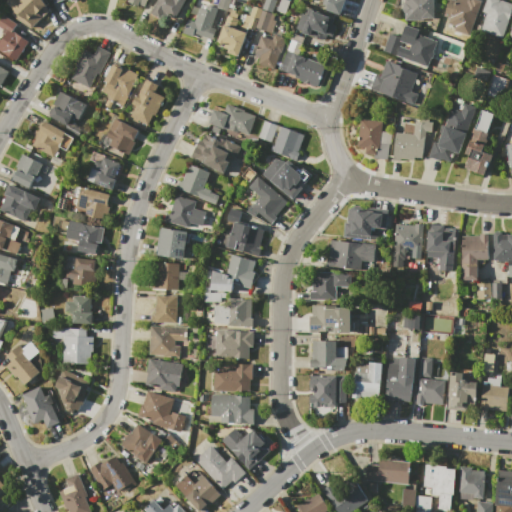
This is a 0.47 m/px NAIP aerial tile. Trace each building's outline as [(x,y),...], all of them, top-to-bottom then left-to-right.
[(12,8),(19,0),(31,0),(35,4),(38,0),(40,0),(51,11),(34,29),(12,8)] [(155,0),(185,0),(175,18),(167,14),(164,20),(149,12),(155,0)] [(216,7),(218,0),(229,0),(226,10),(216,7)] [(264,0),(275,0),(271,13),(261,9),(264,0)] [(344,0),(339,16),(324,11),(328,0),(344,0)] [(433,0),(434,17),(425,18),(425,20),(404,20),(404,11),(402,11),(402,3),(404,3),(404,0),(433,0)] [(448,0),(480,0),(483,1),(473,26),(443,15),(448,0)] [(486,0),(501,0),(511,3),(511,6),(510,12),(511,13),(502,39),(479,31),(485,14),(481,13),(486,0)] [(182,33),(188,19),(193,21),(201,2),(218,9),(211,27),(216,28),(211,40),(198,34),(197,37),(193,36),(192,37),(182,33)] [(253,6),(261,9),(253,30),(246,27),(250,17),(249,17),(253,6)] [(232,9),(239,12),(236,18),(239,19),(235,29),(245,32),(236,56),(227,53),(229,46),(217,42),(227,15),(228,16),(230,11),(231,11),(232,9)] [(261,10),(271,13),(264,31),(255,28),(261,10)] [(312,11),(333,19),(331,24),(336,26),(332,36),(325,34),(323,40),(302,32),(307,20),(308,20),(312,11)] [(0,50),(0,39),(3,34),(0,32),(2,30),(0,28),(0,19),(3,15),(17,24),(12,31),(29,42),(16,61),(0,50)] [(405,25),(419,30),(418,34),(436,41),(433,51),(434,51),(432,57),(431,57),(427,66),(383,50),(389,33),(399,37),(398,39),(399,40),(405,25)] [(260,35),(272,39),(273,34),(287,39),(275,70),(258,63),(260,58),(253,56),(255,53),(254,53),(260,35)] [(111,53),(99,75),(97,73),(89,88),(71,79),(77,68),(75,67),(84,49),(93,55),(98,46),(111,53)] [(293,53),(326,65),(318,87),(294,78),(295,75),(286,72),(293,53)] [(386,60),(400,65),(400,67),(417,73),(410,92),(417,94),(413,105),(370,89),(375,74),(380,76),(386,60)] [(113,64),(115,65),(116,63),(122,67),(121,68),(123,69),(125,67),(139,75),(121,107),(107,98),(108,95),(101,92),(106,83),(103,81),(113,64)] [(0,66),(9,72),(0,84),(0,66)] [(476,67),(490,72),(486,82),(472,77),(476,67)] [(487,95),(494,75),(505,79),(499,99),(487,95)] [(146,79),(158,85),(155,92),(164,97),(160,105),(159,105),(154,115),(152,114),(146,126),(132,119),(133,117),(130,116),(135,105),(131,103),(135,94),(138,95),(146,79)] [(59,91),(86,105),(78,120),(71,117),(69,122),(75,125),(74,126),(81,129),(77,137),(63,129),(65,125),(47,115),(59,91)] [(475,107),(459,154),(453,152),(449,162),(442,159),(441,161),(428,157),(434,141),(438,143),(454,99),(475,107)] [(227,104),(244,110),(243,111),(255,115),(248,134),(238,131),(238,133),(223,127),(220,134),(207,129),(209,123),(208,123),(214,109),(223,112),(227,104)] [(464,152),(480,109),(494,114),(487,131),(489,132),(482,150),(491,153),(483,174),(470,169),(465,167),(470,154),(464,152)] [(395,132),(413,134),(414,121),(420,122),(421,117),(434,119),(432,132),(426,131),(423,158),(415,157),(414,160),(401,158),(400,161),(392,160),(395,132)] [(115,118),(138,130),(132,141),(134,142),(128,154),(109,145),(111,139),(106,136),(115,118)] [(361,119),(382,121),(381,131),(392,132),(390,144),(389,144),(387,159),(373,157),(374,154),(365,153),(366,148),(357,147),(361,119)] [(44,120),(64,132),(63,132),(72,138),(64,151),(57,147),(51,157),(31,145),(35,138),(31,136),(35,129),(37,130),(38,128),(39,129),(44,120)] [(264,120),(277,125),(276,126),(280,127),(274,143),(258,137),(264,120)] [(281,126),(304,135),(297,152),(299,153),(297,160),(270,150),(272,145),(274,146),(281,126)] [(191,156),(199,140),(203,142),(207,134),(217,140),(219,137),(224,140),(225,139),(240,147),(233,159),(227,156),(225,159),(228,161),(222,173),(191,156)] [(22,154),(42,164),(28,190),(8,180),(22,154)] [(119,163),(114,176),(116,177),(111,190),(87,180),(95,160),(101,162),(103,157),(119,163)] [(289,161),(307,177),(295,191),(297,192),(292,199),(272,182),(289,161)] [(214,204),(197,197),(198,196),(181,189),(181,191),(175,188),(178,180),(182,181),(185,172),(186,172),(189,164),(208,172),(203,187),(211,190),(210,192),(218,195),(214,204)] [(258,176),(287,202),(275,215),(276,217),(271,224),(251,207),(260,197),(248,187),(258,176)] [(9,183),(39,198),(33,209),(30,208),(24,222),(0,210),(0,205),(5,196),(3,195),(9,183)] [(81,186),(110,194),(105,210),(103,209),(100,220),(83,215),(85,210),(75,208),(81,186)] [(175,195),(195,201),(193,208),(206,212),(201,226),(189,222),(188,227),(163,220),(166,211),(169,212),(172,204),(175,195)] [(342,237),(344,221),(346,221),(348,208),(352,206),(388,210),(386,229),(375,227),(374,230),(371,230),(370,240),(342,237)] [(0,219),(28,231),(25,237),(28,238),(25,245),(20,243),(14,256),(0,250),(0,219)] [(69,220),(104,228),(101,243),(98,243),(96,254),(77,250),(79,240),(65,237),(69,220)] [(233,221),(263,230),(258,248),(261,248),(259,256),(224,247),(227,234),(229,235),(233,221)] [(395,224),(414,225),(414,223),(423,224),(421,258),(411,258),(412,249),(410,249),(410,251),(407,251),(404,253),(404,259),(402,259),(402,266),(392,266),(395,224)] [(428,224),(444,225),(444,227),(454,228),(450,271),(439,270),(439,264),(425,263),(428,224)] [(161,227),(187,231),(182,260),(157,256),(161,227)] [(493,233),(495,231),(499,231),(501,233),(502,235),(511,234),(511,276),(507,276),(507,261),(502,261),(502,263),(495,263),(494,260),(493,233)] [(461,236),(479,235),(479,234),(487,234),(488,259),(484,259),(484,263),(478,263),(479,267),(477,267),(477,279),(473,279),(473,282),(461,283),(461,259),(461,236)] [(330,239),(361,243),(361,242),(375,244),(373,262),(361,260),(360,271),(333,267),(333,268),(325,267),(327,257),(328,257),(330,239)] [(0,252),(18,258),(14,271),(4,268),(1,277),(0,276),(0,252)] [(231,254),(254,261),(252,271),(254,272),(253,276),(255,276),(252,285),(252,284),(251,288),(233,283),(232,290),(231,290),(230,292),(210,289),(212,270),(226,274),(231,254)] [(64,255),(78,256),(78,257),(96,260),(92,287),(73,284),(73,279),(66,278),(67,270),(62,269),(64,255)] [(178,263),(177,290),(151,289),(152,276),(156,277),(157,262),(178,263)] [(312,272),(350,272),(350,287),(336,287),(336,300),(310,300),(310,291),(311,291),(311,282),(312,282),(312,272)] [(491,283),(501,282),(501,298),(492,299),(491,283)] [(490,283),(491,299),(476,300),(476,283),(490,283)] [(156,294),(176,295),(175,316),(177,316),(177,324),(150,323),(150,313),(154,313),(154,304),(155,304),(156,294)] [(73,295),(90,296),(90,311),(92,311),(91,324),(72,323),(72,312),(65,312),(65,301),(72,302),(73,295)] [(251,299),(250,318),(252,318),(252,327),(226,326),(226,324),(213,324),(214,305),(227,306),(227,298),(251,299)] [(420,312),(407,311),(408,301),(421,302),(420,312)] [(311,305),(334,305),(334,308),(350,308),(350,322),(353,322),(353,332),(350,332),(350,333),(333,333),(333,331),(317,331),(317,333),(309,333),(309,315),(311,315),(311,305)] [(42,323),(40,309),(52,308),(54,322),(42,323)] [(403,313),(420,315),(418,330),(402,328),(403,313)] [(0,318),(8,320),(0,337),(0,318)] [(151,326),(188,328),(188,341),(174,340),(174,346),(179,346),(178,358),(163,358),(163,355),(150,355),(151,326)] [(62,363),(63,338),(51,337),(52,327),(86,329),(86,336),(93,337),(92,352),(90,352),(89,364),(62,363)] [(215,329),(253,331),(252,347),(249,346),(248,360),(214,358),(215,329)] [(311,341),(334,341),(334,346),(346,346),(346,359),(345,359),(345,366),(344,366),(344,371),(312,371),(312,368),(309,368),(309,359),(311,359),(311,341)] [(18,344),(30,358),(28,359),(39,372),(24,385),(16,376),(15,377),(5,365),(10,361),(5,356),(18,344)] [(485,348),(491,349),(491,348),(495,349),(494,360),(496,360),(496,370),(492,369),(492,373),(482,372),(485,348)] [(387,361),(399,362),(399,357),(414,358),(410,402),(391,400),(391,401),(384,401),(387,361)] [(420,357),(432,358),(430,379),(445,380),(442,405),(424,403),(424,405),(415,404),(417,377),(419,377),(420,357)] [(149,358),(182,364),(177,387),(176,387),(174,393),(156,389),(156,387),(149,386),(149,385),(145,384),(147,373),(146,373),(149,358)] [(381,363),(378,398),(359,396),(359,398),(350,397),(351,392),(349,392),(350,384),(352,384),(354,363),(368,364),(368,362),(381,363)] [(213,391),(213,370),(235,371),(235,364),(252,364),(251,377),(249,377),(249,392),(213,391)] [(62,369),(89,381),(83,396),(84,397),(78,411),(74,409),(72,413),(65,410),(61,399),(61,397),(60,396),(61,394),(58,393),(60,389),(54,386),(62,369)] [(451,372),(463,373),(462,379),(465,380),(468,383),(469,381),(477,382),(474,406),(467,405),(466,412),(447,409),(451,372)] [(309,375),(345,376),(345,403),(335,403),(335,407),(327,407),(327,403),(320,403),(320,407),(313,407),(313,403),(309,403),(309,394),(312,394),(312,392),(308,392),(309,382),(309,375)] [(482,385),(486,385),(487,378),(500,379),(499,387),(509,388),(506,411),(488,409),(487,412),(479,411),(482,385)] [(22,394),(40,386),(44,396),(49,394),(54,404),(52,405),(59,422),(46,428),(42,419),(33,424),(25,407),(27,406),(22,394)] [(148,390),(173,399),(168,414),(170,414),(171,411),(185,416),(180,432),(147,421),(148,419),(138,415),(141,405),(143,405),(148,390)] [(210,394),(249,396),(249,409),(253,409),(252,423),(233,423),(230,423),(230,422),(222,421),(222,417),(210,417),(210,394)] [(137,423),(161,440),(144,464),(132,455),(133,454),(120,444),(128,433),(129,434),(137,423)] [(221,441),(235,428),(243,437),(250,431),(252,433),(254,430),(257,433),(259,431),(264,437),(266,435),(275,444),(248,469),(221,441)] [(194,460),(210,444),(226,461),(231,457),(245,472),(234,483),(231,480),(222,489),(194,460)] [(114,457),(124,472),(127,470),(136,484),(122,492),(120,489),(116,491),(107,477),(98,483),(89,468),(100,461),(102,464),(114,457)] [(367,464),(378,465),(379,459),(409,462),(407,484),(365,480),(367,464)] [(425,464),(446,466),(446,468),(454,469),(452,495),(450,495),(449,510),(445,510),(445,511),(439,510),(439,509),(437,509),(438,495),(430,495),(431,487),(423,486),(425,464)] [(459,466),(472,467),(471,470),(484,471),(481,499),(472,498),(472,500),(456,498),(459,466)] [(175,485),(191,469),(196,474),(198,472),(202,477),(204,474),(222,494),(210,505),(208,503),(199,511),(175,485)] [(498,470),(511,471),(511,507),(510,511),(493,511),(496,483),(498,470)] [(78,473),(91,511),(69,511),(68,509),(65,510),(56,483),(65,479),(64,478),(78,473)] [(337,511),(330,499),(355,483),(367,500),(348,511),(337,511)] [(402,488),(415,489),(413,506),(401,505),(402,488)] [(297,511),(293,506),(301,501),(305,498),(305,499),(308,497),(309,499),(318,494),(328,509),(324,511),(327,511),(329,511),(297,511)] [(414,511),(415,495),(430,497),(429,511),(428,511),(414,511)] [(146,511),(144,509),(154,500),(163,509),(173,500),(178,504),(179,503),(183,508),(182,509),(184,511),(146,511)] [(474,511),(476,501),(491,502),(490,511),(474,511)]
